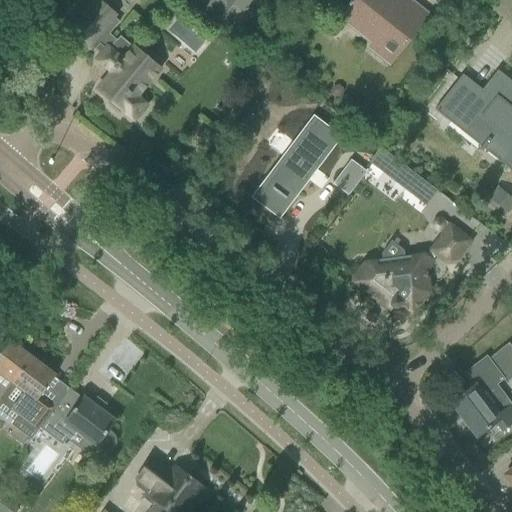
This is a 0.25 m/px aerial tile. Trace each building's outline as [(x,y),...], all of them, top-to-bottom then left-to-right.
[(97,0),(95,0),(68,32),(88,49),(89,48),(99,56),(106,47),(114,54),(124,42),(120,38),(116,42),(108,35),(118,23),(113,19),(116,16),(97,0)] [(196,0),(221,18),(230,6),(243,15),(254,0),(196,0)] [(368,49),(389,65),(428,16),(408,0),(402,7),(393,0),(353,0),(343,13),(376,40),(368,49)] [(123,113),(125,110),(136,119),(146,105),(136,97),(159,69),(124,42),(114,54),(106,47),(99,56),(96,60),(111,73),(97,90),(123,113)] [(462,76),(434,111),(446,120),(447,119),(465,133),(476,119),(511,147),(511,148),(500,164),(511,172),(511,85),(499,75),(500,74),(497,71),(482,91),(481,92),(463,78),(464,77),(462,76)] [(334,86),(331,90),(332,95),(336,98),(340,97),(343,94),(343,89),(339,86),(334,86)] [(317,121),(255,201),(279,219),(340,139),(317,121)] [(380,149),(369,163),(425,206),(436,192),(380,149)] [(350,161),(332,185),(347,197),(366,172),(350,161)] [(511,201),(497,190),(486,204),(505,219),(511,210),(511,201)] [(381,254),(382,261),(365,264),(354,278),(365,287),(362,291),(379,304),(384,297),(391,302),(391,306),(394,308),(397,308),(400,306),(412,315),(428,295),(422,291),(428,284),(426,272),(433,263),(437,266),(442,260),(444,262),(456,261),(470,242),(448,225),(424,256),(423,255),(404,258),(403,250),(391,241),(381,254)] [(0,398),(30,358),(7,341),(0,350),(0,398)] [(473,387),(451,404),(477,437),(496,423),(503,431),(511,423),(511,407),(504,397),(495,386),(503,380),(506,383),(511,379),(511,348),(508,344),(466,377),(473,387)] [(30,358),(0,398),(0,405),(18,419),(12,427),(30,442),(40,428),(55,406),(56,406),(58,404),(43,393),(55,377),(43,368),(44,366),(31,357),(30,358)] [(40,428),(62,445),(66,439),(90,458),(98,448),(100,450),(104,451),(108,452),(111,450),(114,448),(116,444),(116,440),(115,437),(112,434),(108,431),(115,422),(101,412),(106,405),(97,399),(92,405),(83,398),(82,399),(69,389),(58,404),(56,406),(55,406),(40,428)] [(183,511),(201,488),(177,469),(171,477),(150,461),(136,479),(139,481),(135,487),(145,494),(141,498),(152,506),(148,511),(183,511)] [(15,511),(18,509),(1,497),(0,498),(0,511),(15,511)]
